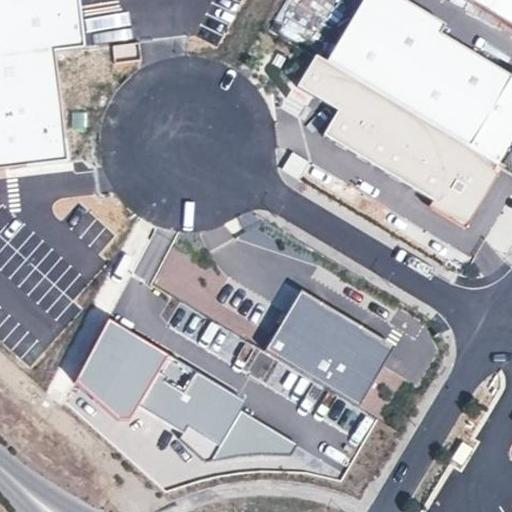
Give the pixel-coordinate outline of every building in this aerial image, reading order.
[(0,0),(0,180),(92,170),(80,0),(0,0)] [(358,0),(326,55),(498,158),(503,161),(511,145),(511,67),(510,70),(440,27),(445,19),(413,0),(358,0)] [(511,0),(480,0),(511,18),(511,0)] [(494,166),(498,158),(326,55),(316,50),(297,81),(338,105),(323,129),(433,195),(465,214),(483,183),(494,166)] [(498,168),(494,166),(483,183),(465,214),(433,195),(429,201),(465,222),(498,168)] [(293,298),(264,347),(358,402),(394,342),(300,287),(293,298)] [(252,405),(120,328),(86,384),(130,422),(147,414),(165,425),(206,462),(289,456),(292,442),(247,413),(252,405)] [(462,440),(452,456),(462,462),(471,446),(462,440)]
